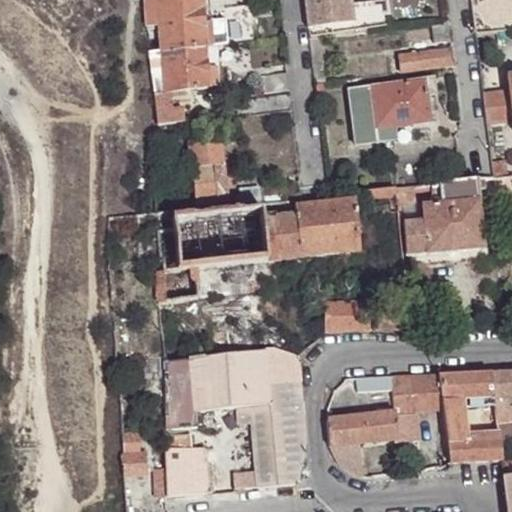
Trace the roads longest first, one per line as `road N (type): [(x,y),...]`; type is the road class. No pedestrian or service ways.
road 1 (track): [(0,83),(29,117),(39,161),(34,334),(50,511)]
road 2 (residential): [(323,506),(312,387),(322,365),(343,356),(511,354)]
road 3 (residential): [(289,0),(312,193)]
road 4 (residential): [(478,170),(456,0)]
road 5 (residential): [(486,511),(461,496),(323,506)]
